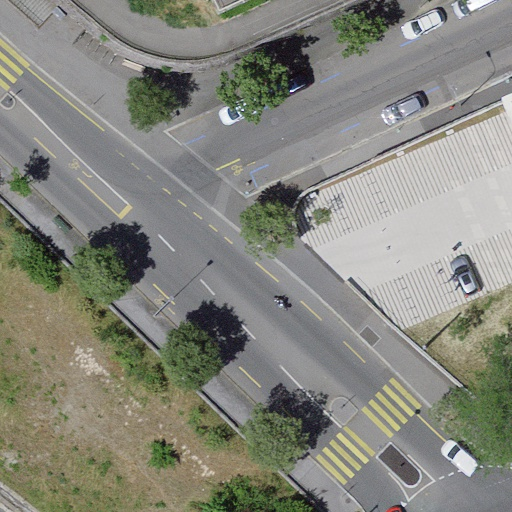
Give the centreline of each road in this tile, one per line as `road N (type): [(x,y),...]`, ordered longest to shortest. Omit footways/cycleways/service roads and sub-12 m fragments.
road 1 (tertiary): [(445,511),(238,306),(121,207)]
road 2 (residential): [(511,16),(121,207)]
road 3 (tertiary): [(121,207),(0,99)]
